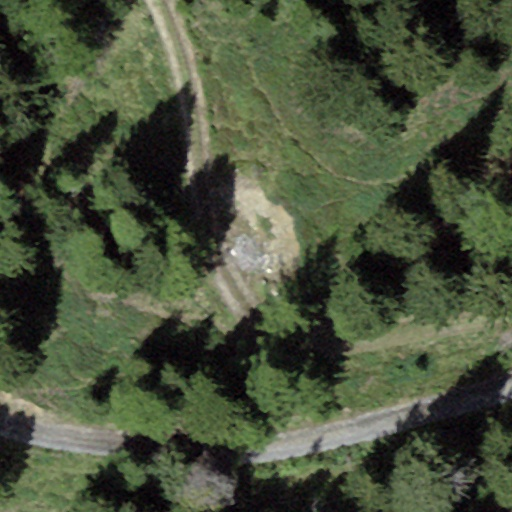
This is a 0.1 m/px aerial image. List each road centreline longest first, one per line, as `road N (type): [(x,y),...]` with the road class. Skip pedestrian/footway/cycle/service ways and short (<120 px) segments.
road 1 (track): [(511,310),(331,346),(282,335),(246,309),(216,267),(174,44),(153,0)]
road 2 (track): [(0,424),(74,440),(261,450),(347,434),(511,385)]
